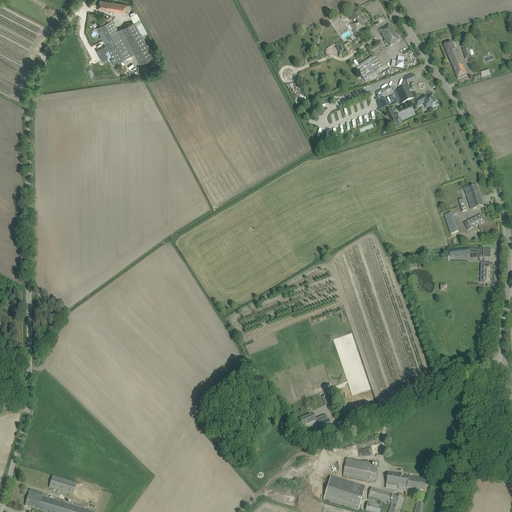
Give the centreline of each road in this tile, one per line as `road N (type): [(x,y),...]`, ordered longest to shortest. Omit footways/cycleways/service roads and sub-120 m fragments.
road 1 (unclassified): [(0,507),(29,402),(28,96),(82,0)]
road 2 (tertiary): [(508,290),(507,230),(492,176),(462,112),(389,0)]
road 3 (unclassified): [(309,449),(503,357)]
road 4 (track): [(455,511),(490,365)]
